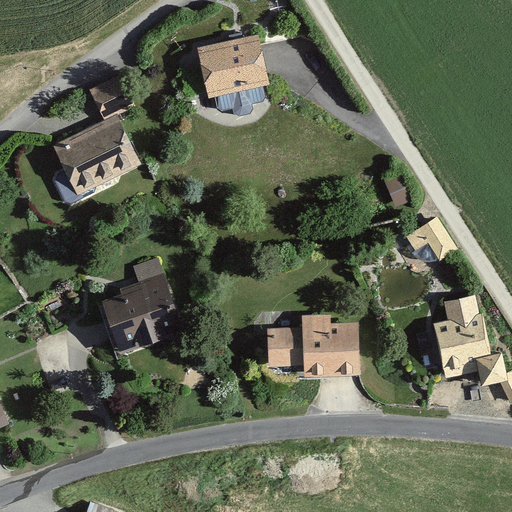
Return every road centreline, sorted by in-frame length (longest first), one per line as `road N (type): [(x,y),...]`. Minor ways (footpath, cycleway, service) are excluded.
road 1 (residential): [(0,493),(120,456),(274,430),(362,426),(511,439)]
road 2 (residential): [(0,136),(178,0)]
